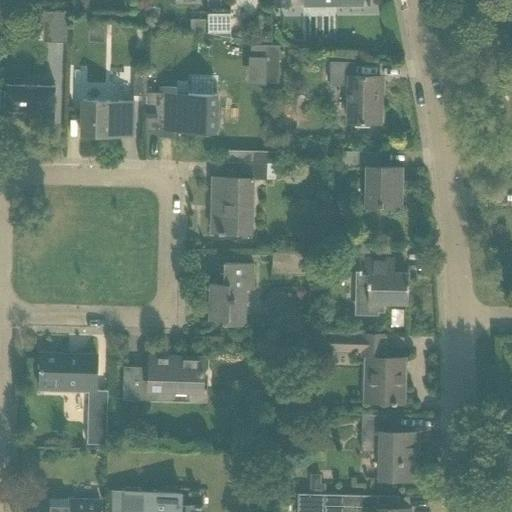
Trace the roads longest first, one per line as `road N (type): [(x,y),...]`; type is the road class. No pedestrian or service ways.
road 1 (residential): [(3,321),(165,317),(176,308),(176,241),(170,174),(162,170),(25,174),(0,187)]
road 2 (residential): [(462,315),(416,0)]
road 3 (residential): [(458,511),(462,315)]
road 4 (residential): [(1,511),(3,321)]
road 5 (residential): [(3,321),(0,187)]
